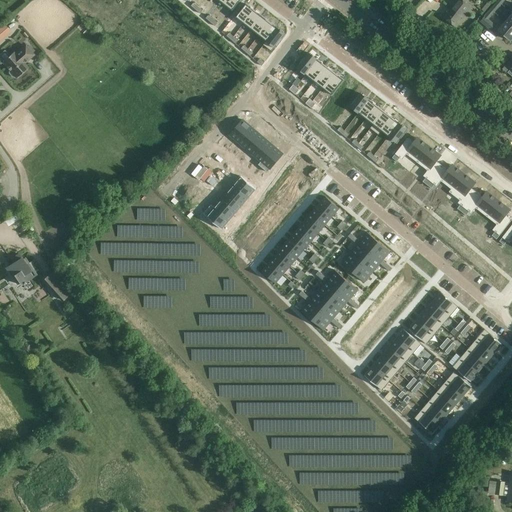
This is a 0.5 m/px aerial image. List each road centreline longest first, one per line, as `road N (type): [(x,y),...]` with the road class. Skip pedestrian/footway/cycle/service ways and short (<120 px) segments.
road 1 (residential): [(496,310),(247,100)]
road 2 (residential): [(511,190),(303,28)]
road 3 (tertiary): [(511,132),(339,0)]
road 4 (residential): [(247,100),(163,189)]
